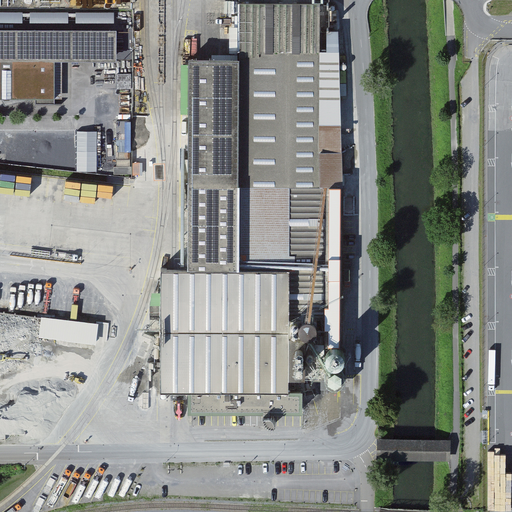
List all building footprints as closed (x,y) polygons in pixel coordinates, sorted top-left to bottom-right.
[(330,322),(328,2),(245,3),(246,59),(196,59),(198,268),(176,268),(167,268),(168,392),(176,391),(198,391),(198,409),(304,409),(303,322),(330,322)] [(84,12),(83,23),(115,23),(115,12),(84,12)] [(124,30),(0,27),(0,95),(60,97),(61,58),(123,59),(124,30)] [(150,148),(150,115),(132,115),(133,148),(150,148)] [(116,173),(132,173),(132,150),(116,150),(116,173)] [(42,317),(39,339),(97,345),(99,323),(42,317)] [(333,398),(346,398),(346,377),(337,377),(337,388),(333,388),(333,398)]
